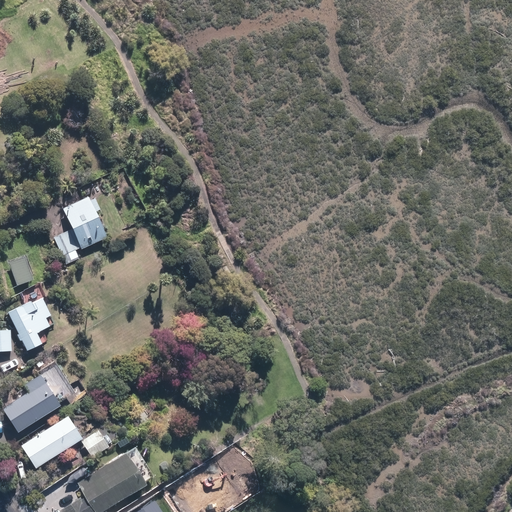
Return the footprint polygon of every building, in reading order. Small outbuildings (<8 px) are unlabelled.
[(102,238),(84,198),(60,209),(71,231),(53,239),(64,263),(82,255),(79,248),(102,238)] [(21,257),(7,263),(16,284),(29,279),(21,257)] [(38,301),(8,316),(24,349),(34,344),(29,335),(50,325),(38,301)] [(11,331),(0,331),(0,352),(11,352),(11,331)] [(1,412),(14,432),(54,406),(36,379),(23,387),(27,394),(1,412)] [(63,419),(20,447),(34,468),(77,440),(63,419)] [(93,431),(80,441),(90,456),(104,447),(93,431)] [(120,456),(75,485),(83,496),(59,511),(101,511),(140,487),(120,456)] [(162,511),(153,498),(131,511),(162,511)]
